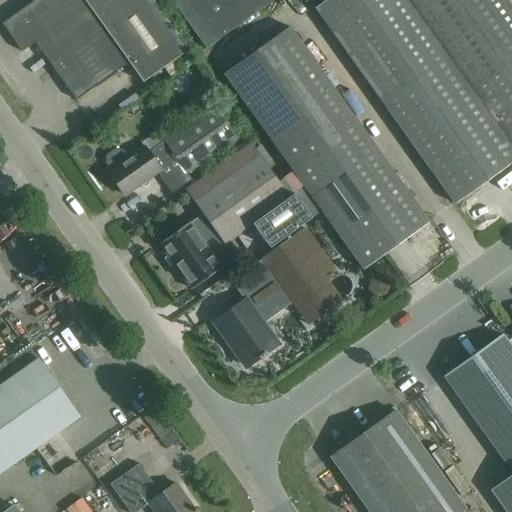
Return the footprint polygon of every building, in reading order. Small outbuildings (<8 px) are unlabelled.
[(142,82),(150,77),(187,50),(151,0),(34,0),(1,24),(21,51),(34,42),(76,100),(128,62),(142,82)] [(170,0),(205,49),(273,0),(170,0)] [(511,162),(511,142),(410,0),(324,0),(314,7),(454,204),(511,162)] [(410,0),(511,142),(511,9),(505,0),(410,0)] [(283,179),(293,193),(304,186),(363,269),(428,222),(289,27),(223,73),(293,171),(283,179)] [(212,106),(164,140),(163,141),(164,141),(148,153),(143,147),(127,159),(121,151),(115,150),(107,155),(106,162),(111,170),(108,172),(124,195),(160,170),(158,168),(174,156),(187,173),(236,138),(212,106)] [(189,222),(159,244),(191,289),(221,268),(205,246),(218,237),(223,243),(251,223),(269,248),(311,218),(293,193),(283,179),(278,182),(250,143),(185,190),(203,215),(190,224),(189,222)] [(214,321),(224,335),(228,340),(247,367),(259,359),(259,360),(263,357),(262,356),(277,345),(260,322),(291,300),(308,324),(340,300),(294,235),(261,259),(281,286),(250,308),(244,300),(214,321)] [(505,511),(511,511),(511,348),(502,334),(443,376),(511,473),(511,474),(490,490),(505,511)] [(0,384),(0,473),(79,417),(38,358),(0,384)] [(369,511),(459,511),(465,508),(395,411),(330,457),(369,511)] [(176,483),(171,487),(160,494),(138,463),(109,484),(129,511),(135,511),(148,503),(154,511),(196,511),(197,510),(195,508),(194,509),(176,483)]
